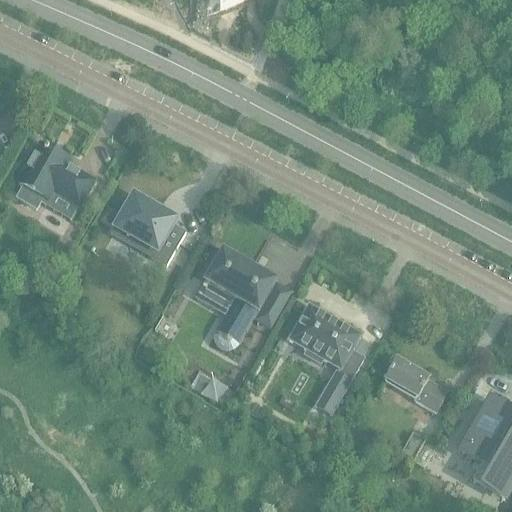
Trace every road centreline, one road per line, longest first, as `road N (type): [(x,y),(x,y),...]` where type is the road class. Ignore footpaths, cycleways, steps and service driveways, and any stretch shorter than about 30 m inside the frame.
road 1 (residential): [(0,35),(226,140),(511,289)]
road 2 (tertiary): [(511,244),(145,50),(31,0)]
